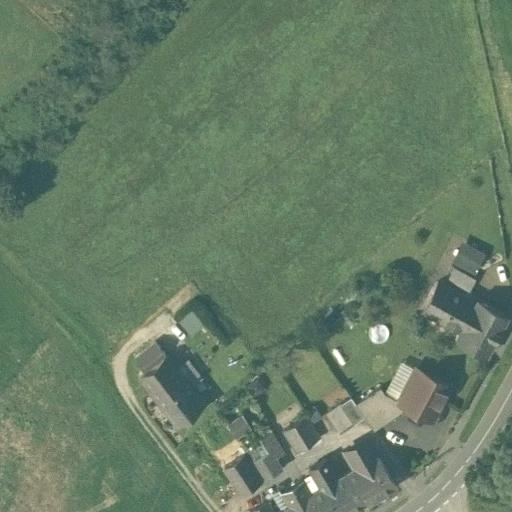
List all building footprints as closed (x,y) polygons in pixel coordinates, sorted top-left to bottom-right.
[(454,260),(479,272),(489,250),(465,238),(454,260)] [(475,277),(454,266),(448,278),(469,289),(475,277)] [(475,301),(437,280),(422,308),(459,328),(455,337),(486,354),(508,314),(477,297),(475,301)] [(195,333),(210,319),(193,301),(178,316),(195,333)] [(155,340),(134,356),(145,370),(166,354),(155,340)] [(177,366),(166,353),(166,354),(145,370),(138,375),(177,424),(204,402),(191,385),(177,366)] [(202,377),(187,358),(177,366),(191,385),(202,377)] [(449,383),(417,366),(400,399),(399,400),(406,404),(431,417),(449,383)] [(400,399),(384,391),(380,385),(370,392),(388,418),(403,408),(406,404),(399,400),(400,399)] [(388,418),(370,392),(355,402),(364,415),(373,428),(388,418)] [(351,395),(326,412),(340,432),(364,415),(355,402),(351,395)] [(240,437),(254,424),(243,411),(229,423),(240,437)] [(318,435),(305,414),(283,429),(295,449),(318,435)] [(283,450),(271,430),(259,437),(267,450),(269,449),(274,456),(283,450)] [(257,446),(247,452),(251,460),(254,459),(254,458),(262,453),(257,446)] [(361,446),(351,451),(350,449),(346,452),(355,467),(369,459),(361,446)] [(262,453),(254,458),(254,459),(265,476),(280,467),(274,456),(269,449),(267,450),(262,453)] [(242,454),(224,467),(241,491),(259,480),(242,454)] [(355,467),(345,472),(363,502),(396,483),(378,454),(369,459),(355,467)] [(325,457),(310,467),(321,486),(337,477),(325,457)] [(321,486),(313,490),(314,491),(326,511),(344,511),(363,502),(345,472),(337,477),(321,486)] [(302,478),(295,483),(296,484),(281,492),(289,505),(310,493),(302,478)] [(289,505),(282,509),(283,511),(326,511),(314,491),(310,493),(289,505)] [(264,492),(253,499),(257,506),(265,501),(268,499),(264,492)] [(271,511),(265,501),(257,506),(253,509),(254,511),(271,511)]
